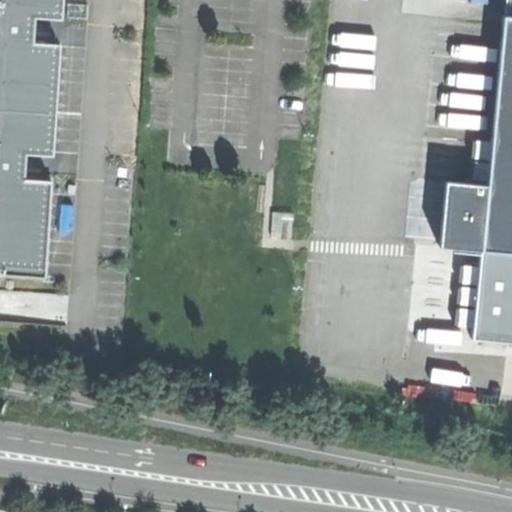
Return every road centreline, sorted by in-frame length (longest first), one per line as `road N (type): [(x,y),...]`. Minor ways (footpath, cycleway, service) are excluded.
road 1 (tertiary): [(511,509),(275,470),(202,482)]
road 2 (tertiary): [(202,482),(0,450)]
